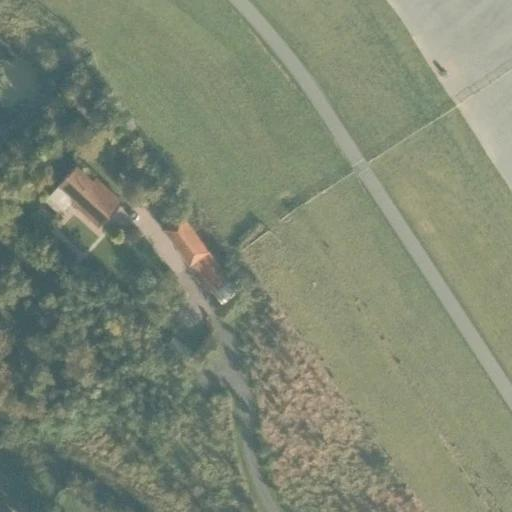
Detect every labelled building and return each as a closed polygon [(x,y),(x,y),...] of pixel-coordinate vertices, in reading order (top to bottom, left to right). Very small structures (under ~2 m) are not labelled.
[(71,92),(89,111),(99,101),(81,83),(71,92)] [(89,180),(75,166),(58,186),(74,199),(72,204),(97,226),(119,200),(92,177),(89,180)] [(190,263),(208,250),(209,250),(182,214),(164,227),(190,263)] [(78,252),(65,241),(55,253),(68,264),(78,252)] [(229,276),(209,250),(192,263),(211,289),(229,276)] [(0,501),(0,511),(17,511),(1,500),(0,501)]
